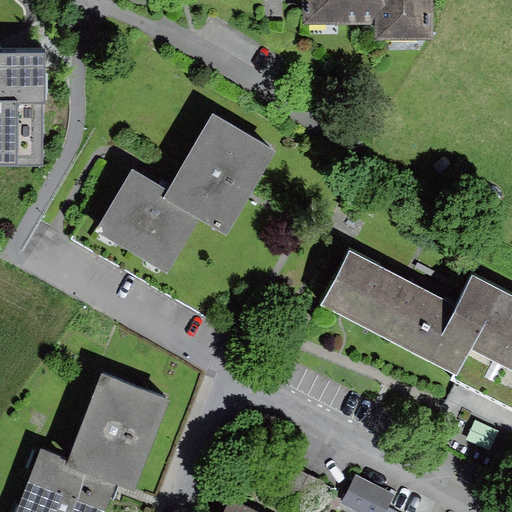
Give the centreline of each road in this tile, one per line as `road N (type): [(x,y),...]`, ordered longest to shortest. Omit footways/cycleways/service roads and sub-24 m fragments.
road 1 (residential): [(178,511),(227,382),(489,511)]
road 2 (residential): [(118,0),(365,150)]
